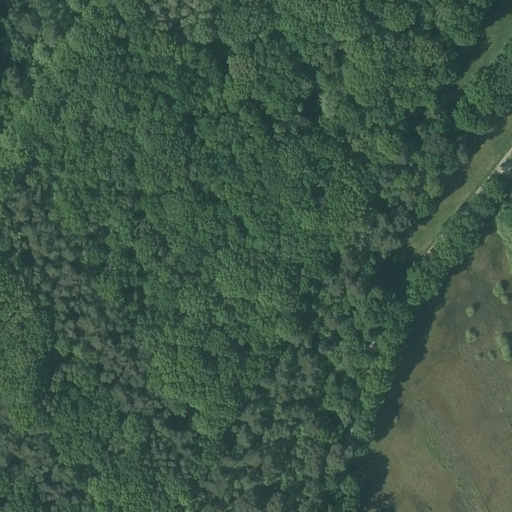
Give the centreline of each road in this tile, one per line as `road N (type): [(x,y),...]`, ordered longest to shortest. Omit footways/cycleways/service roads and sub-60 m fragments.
road 1 (unclassified): [(338,511),(360,399),(385,325),(406,287),(511,158)]
road 2 (track): [(0,166),(97,0)]
